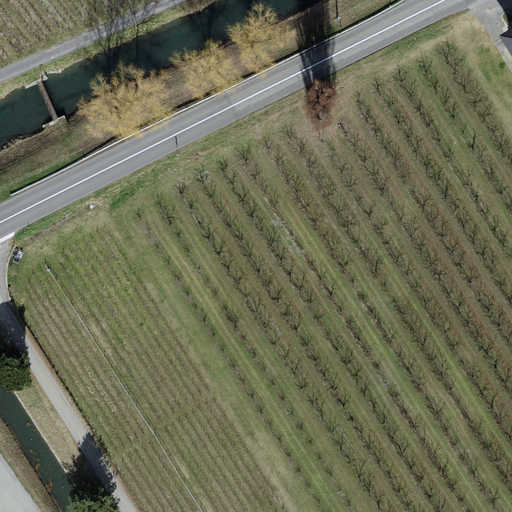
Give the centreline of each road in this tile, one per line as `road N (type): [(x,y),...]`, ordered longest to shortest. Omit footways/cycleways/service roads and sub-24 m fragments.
road 1 (secondary): [(0,221),(443,0)]
road 2 (unclassified): [(0,299),(129,511)]
road 3 (track): [(172,0),(0,77)]
